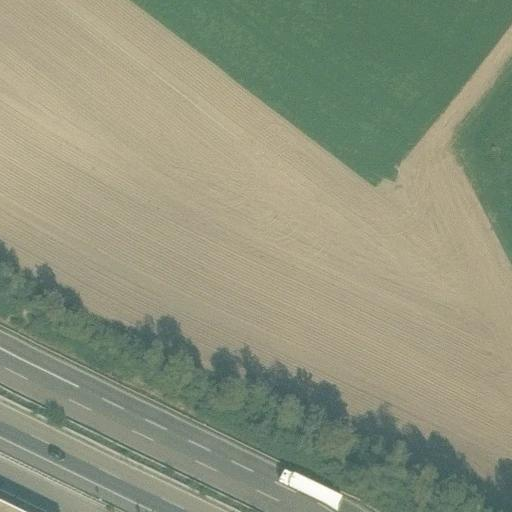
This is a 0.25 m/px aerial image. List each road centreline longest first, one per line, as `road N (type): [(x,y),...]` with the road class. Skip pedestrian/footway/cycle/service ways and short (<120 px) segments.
road 1 (motorway): [(297,511),(0,367)]
road 2 (motorway): [(0,422),(184,511)]
